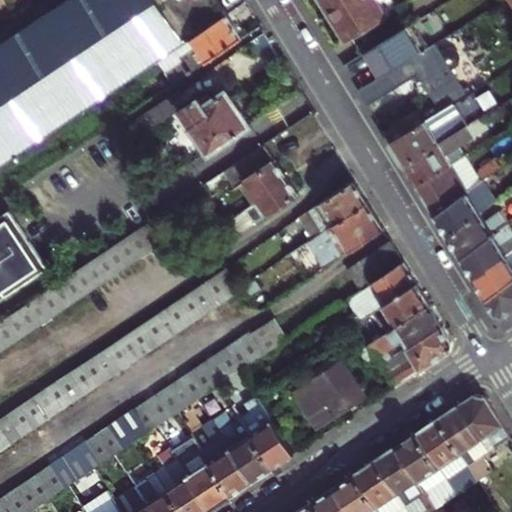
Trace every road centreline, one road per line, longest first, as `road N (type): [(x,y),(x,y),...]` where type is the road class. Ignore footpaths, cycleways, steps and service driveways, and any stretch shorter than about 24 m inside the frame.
road 1 (residential): [(268,0),(492,360)]
road 2 (residential): [(492,360),(256,511)]
